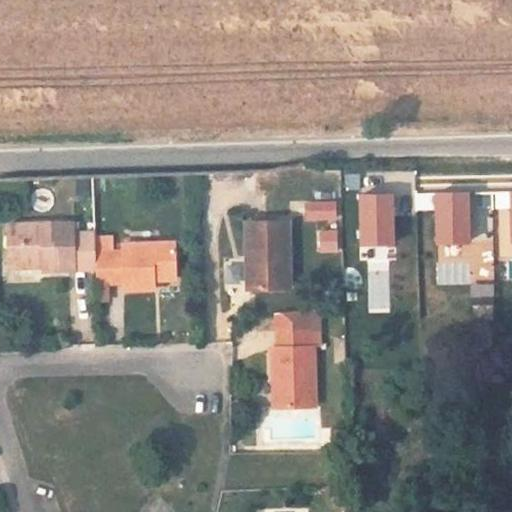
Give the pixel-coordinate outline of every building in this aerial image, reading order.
[(454,193),(437,193),(438,244),(470,244),(469,193),(454,193)] [(392,194),(360,195),(361,245),(393,245),(392,194)] [(334,203),(306,203),(306,219),(334,219),(334,203)] [(245,222),(246,260),(254,260),(255,290),(287,289),(285,221),(245,222)] [(91,275),(91,258),(91,236),(66,236),(66,226),(5,227),(5,263),(39,262),(39,270),(39,275),(91,275)] [(336,231),(318,232),(319,253),(337,252),(336,231)] [(91,258),(91,275),(91,287),(119,287),(120,294),(150,294),(150,285),(171,285),(169,245),(119,247),(119,258),(91,258)] [(254,260),(246,260),(247,290),(255,290),(254,260)] [(493,285),(472,285),(472,297),(493,296),(493,285)] [(271,316),(271,333),(313,332),(313,312),(271,316)] [(271,333),(271,351),(311,350),(313,350),(313,332),(271,333)] [(313,409),(311,350),(271,351),(269,351),(270,410),(313,409)]
